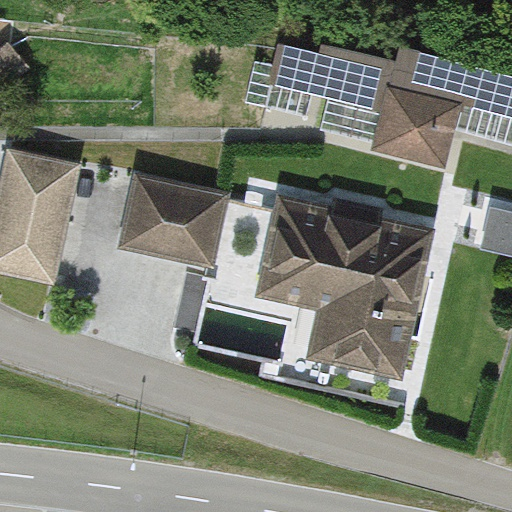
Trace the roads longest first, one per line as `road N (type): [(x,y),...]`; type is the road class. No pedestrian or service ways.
road 1 (unclassified): [(0,332),(511,490)]
road 2 (tertiary): [(260,511),(127,490)]
road 3 (tertiary): [(127,490),(0,475)]
